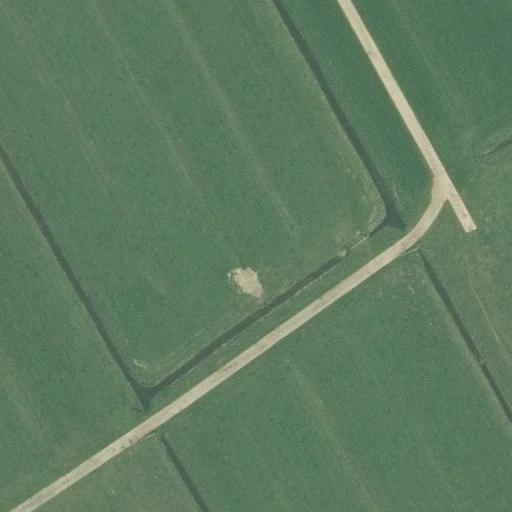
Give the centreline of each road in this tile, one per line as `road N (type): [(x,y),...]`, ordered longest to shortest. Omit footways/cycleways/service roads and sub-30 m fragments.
road 1 (track): [(439,174),(437,204),(400,247),(20,511)]
road 2 (track): [(343,0),(470,230)]
